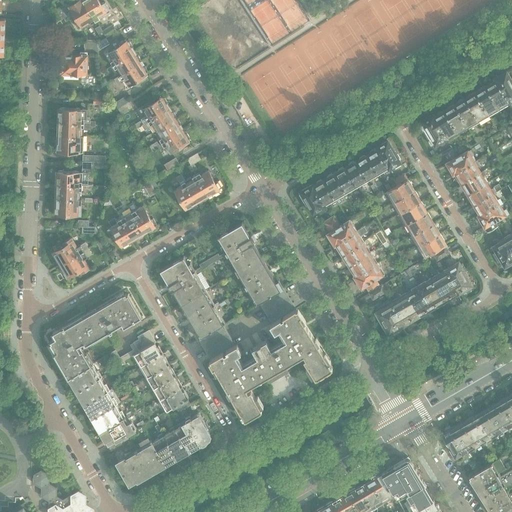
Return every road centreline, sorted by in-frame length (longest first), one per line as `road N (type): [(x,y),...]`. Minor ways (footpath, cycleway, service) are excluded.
road 1 (residential): [(28,306),(39,0)]
road 2 (residential): [(117,511),(28,360),(28,306)]
road 3 (residential): [(262,189),(144,0)]
road 4 (residential): [(373,368),(262,189)]
road 5 (residential): [(132,262),(238,442)]
road 6 (residential): [(397,115),(502,294)]
road 7 (tertiary): [(256,511),(409,424)]
road 8 (residential): [(373,368),(238,442)]
road 9 (residential): [(262,189),(397,115)]
road 10 (residential): [(132,262),(262,189)]
road 11 (residential): [(502,294),(373,368)]
road 12 (residential): [(238,442),(119,511)]
road 13 (residential): [(397,115),(511,48)]
